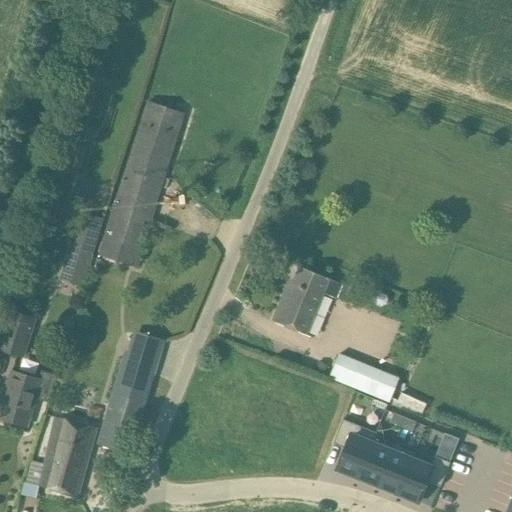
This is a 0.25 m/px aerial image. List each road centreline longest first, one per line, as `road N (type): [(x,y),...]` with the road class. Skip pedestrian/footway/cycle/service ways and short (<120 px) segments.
road 1 (unclassified): [(141,492),(334,0)]
road 2 (residential): [(385,511),(323,492),(275,488),(188,497),(141,492)]
